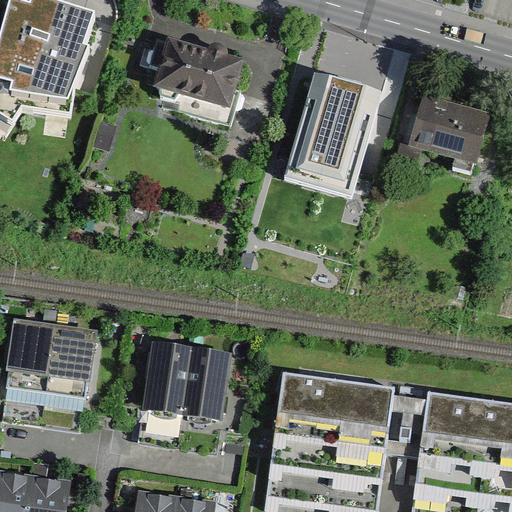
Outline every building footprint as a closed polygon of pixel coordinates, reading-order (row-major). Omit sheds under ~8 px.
[(31,16),(12,11),(0,57),(0,122),(12,130),(20,117),(69,123),(72,97),(87,59),(83,57),(93,26),(35,6),(31,16)] [(241,70),(168,50),(156,95),(228,115),(241,70)] [(384,99),(314,79),(283,187),(353,208),(384,99)] [(475,119),(411,101),(398,148),(462,166),(475,119)] [(55,332),(17,327),(8,390),(46,395),(55,332)] [(93,337),(55,332),(46,395),(84,400),(93,337)] [(192,356),(156,352),(148,413),(184,418),(192,356)] [(228,361),(192,356),(184,418),(220,422),(228,361)] [(370,511),(386,393),(275,378),(257,511),(266,511),(370,511)] [(511,511),(511,411),(420,399),(404,511),(511,511)] [(28,511),(31,483),(0,479),(0,511),(28,511)] [(63,511),(66,487),(31,483),(28,511),(63,511)] [(175,511),(176,506),(144,501),(141,511),(175,511)]
